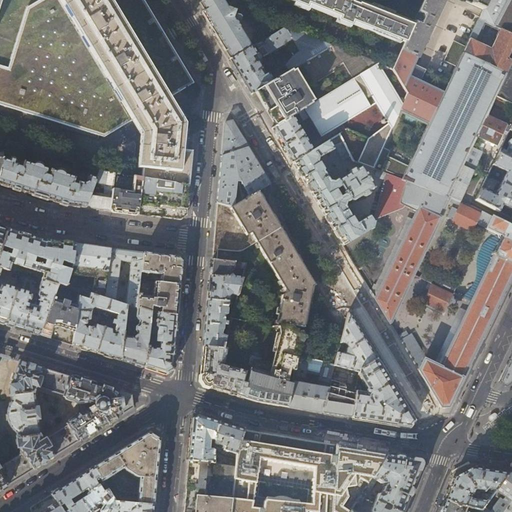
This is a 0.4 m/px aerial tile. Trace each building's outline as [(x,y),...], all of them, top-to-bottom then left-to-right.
[(0,0),(0,104),(105,137),(131,121),(140,136),(137,168),(142,168),(141,178),(189,186),(191,159),(192,152),(182,151),(184,125),(169,99),(192,84),(178,61),(152,18),(141,0),(0,0)] [(226,7),(221,0),(205,0),(201,2),(206,11),(202,13),(206,21),(230,60),(251,48),(254,45),(256,40),(257,37),(257,33),(256,29),(254,26),(252,23),(250,20),(247,18),(236,15),(236,13),(237,11),(226,7)] [(295,0),(296,1),(307,6),(308,3),(341,17),(340,19),(351,23),(352,21),(405,42),(414,22),(398,16),(398,14),(372,3),(371,5),(360,1),(359,2),(354,0),(295,0)] [(443,0),(424,0),(414,22),(405,42),(392,70),(408,93),(399,111),(429,125),(444,93),(420,81),(422,77),(411,71),(443,0)] [(487,0),(483,10),(459,62),(444,93),(429,125),(409,167),(403,180),(447,198),(471,148),(476,137),(485,116),(491,105),(495,96),(511,59),(511,35),(494,28),(508,0),(487,0)] [(473,0),(471,4),(483,10),(487,0),(473,0)] [(511,0),(508,0),(494,28),(511,35),(511,59),(495,96),(511,104),(511,0)] [(459,62),(483,10),(471,4),(466,2),(459,16),(464,18),(446,56),(459,62)] [(287,28),(251,48),(230,60),(243,81),(251,95),(255,92),(274,81),(269,74),(268,74),(265,69),(270,66),(264,57),(273,51),(274,54),(288,45),(295,57),(287,65),(291,71),(294,70),(333,47),(287,28)] [(378,64),(333,47),(294,70),(291,71),(274,81),(255,92),(259,98),(266,110),(276,127),(291,117),(304,109),(314,103),(304,87),(343,63),(353,79),(378,64)] [(392,70),(378,64),(353,79),(314,103),(304,109),(321,138),(323,137),(322,136),(368,108),(377,122),(367,144),(361,151),(353,136),(356,135),(352,128),(349,129),(339,135),(343,143),(354,161),(374,169),(383,148),(399,111),(408,93),(392,70)] [(511,104),(495,96),(491,105),(511,116),(511,104)] [(506,126),(485,116),(476,137),(497,147),(506,126)] [(312,152),(291,117),(276,127),(272,129),(283,148),(292,163),(312,152)] [(218,192),(217,203),(232,207),(257,192),(270,185),(259,165),(239,132),(232,121),(225,123),(223,143),(221,161),(218,192)] [(511,125),(511,126),(509,132),(511,133),(511,139),(511,140),(510,140),(509,141),(508,142),(508,143),(508,144),(508,145),(509,146),(505,153),(500,150),(498,156),(511,162),(511,125)] [(318,163),(319,160),(334,151),(329,142),(312,152),(292,163),(305,184),(323,214),(342,246),(371,230),(374,221),(375,215),(370,218),(369,217),(356,225),(346,209),(346,205),(350,203),(353,203),(362,198),(363,199),(364,200),(365,200),(370,197),(370,196),(371,196),(371,195),(370,193),(376,190),(363,168),(357,171),(356,170),(355,170),(354,170),(349,173),(349,174),(349,175),(349,176),(339,182),(338,180),(333,183),(330,183),(318,163)] [(350,163),(354,161),(343,143),(335,147),(344,162),(348,160),(350,163)] [(390,151),(383,148),(374,169),(377,170),(386,174),(403,180),(409,167),(387,158),(390,151)] [(482,153),(471,148),(447,198),(451,200),(459,203),(482,153)] [(511,162),(498,156),(493,166),(506,173),(501,185),(511,190),(511,162)] [(9,162),(4,160),(0,172),(0,184),(14,189),(56,202),(68,206),(85,208),(95,179),(88,177),(86,182),(83,184),(77,182),(76,186),(72,185),(74,178),(65,175),(64,173),(64,172),(63,172),(63,171),(62,170),(60,170),(59,170),(57,170),(55,171),(50,170),(49,173),(50,173),(48,177),(44,176),(44,175),(45,175),(47,169),(43,168),(43,166),(42,164),(41,164),(39,163),(37,163),(36,163),(35,163),(34,164),(27,162),(23,165),(22,169),(18,168),(19,165),(15,164),(16,160),(15,160),(15,159),(12,158),(12,159),(10,158),(9,162)] [(384,180),(386,174),(377,170),(375,176),(384,180)] [(98,171),(95,179),(85,208),(100,210),(110,211),(112,195),(94,193),(97,184),(113,186),(115,174),(98,171)] [(141,178),(115,174),(113,186),(112,195),(110,211),(125,213),(137,215),(141,178)] [(386,174),(384,180),(375,215),(374,221),(404,209),(405,207),(417,213),(374,299),(377,303),(389,324),(451,200),(447,198),(403,180),(386,174)] [(188,197),(189,186),(141,178),(137,215),(152,216),(173,219),(180,220),(186,215),(188,197)] [(511,190),(501,185),(495,197),(481,191),(476,201),(499,213),(501,209),(504,210),(505,208),(511,211),(511,218),(511,219),(511,190)] [(266,205),(257,192),(232,207),(217,203),(216,211),(213,242),(213,249),(231,251),(238,251),(241,250),(244,249),(255,242),(286,292),(281,295),(276,322),(274,321),(274,325),(290,324),(303,328),(312,287),(314,286),(308,276),(287,241),(266,205)] [(451,200),(450,203),(461,206),(481,215),(477,224),(487,229),(484,214),(459,203),(451,200)] [(454,223),(474,231),(477,224),(481,215),(461,206),(454,223)] [(495,234),(502,238),(471,311),(461,305),(432,364),(424,360),(409,337),(400,342),(440,408),(448,407),(465,370),(511,272),(511,227),(484,214),(487,229),(485,233),(494,237),(495,234)] [(8,271),(11,264),(41,273),(39,280),(57,286),(58,284),(65,286),(70,270),(59,267),(61,262),(71,265),(75,244),(58,242),(41,240),(27,236),(7,229),(0,249),(0,268),(4,269),(8,271)] [(94,247),(75,244),(71,265),(70,270),(65,286),(73,289),(79,291),(104,299),(110,249),(94,247)] [(125,251),(110,249),(104,299),(109,300),(114,302),(120,261),(130,262),(125,305),(126,306),(127,305),(136,308),(138,290),(139,280),(140,272),(142,253),(125,251)] [(142,253),(140,272),(147,273),(147,276),(150,276),(150,273),(159,275),(159,274),(160,274),(159,283),(179,286),(181,271),(181,263),(177,258),(161,255),(142,253)] [(211,268),(210,276),(223,277),(224,276),(228,276),(230,275),(231,269),(234,268),(242,268),(242,263),(211,260),(211,268)] [(0,323),(5,325),(8,313),(16,289),(4,285),(3,285),(2,285),(1,286),(0,286),(0,271),(3,273),(4,269),(0,268),(0,323)] [(424,302),(444,311),(456,285),(424,270),(420,278),(432,284),(424,302)] [(223,277),(210,276),(209,289),(208,300),(228,301),(228,296),(231,293),(237,295),(242,277),(233,276),(232,274),(230,275),(228,276),(224,276),(223,277)] [(57,287),(57,286),(39,280),(37,280),(36,283),(40,284),(38,290),(39,290),(37,295),(37,296),(38,296),(38,297),(37,298),(38,299),(37,302),(38,303),(36,310),(27,307),(31,297),(31,296),(31,295),(30,294),(29,293),(16,289),(8,313),(5,325),(24,331),(39,335),(55,293),(57,287)] [(178,300),(179,286),(159,283),(155,282),(154,287),(150,287),(149,292),(153,293),(153,297),(141,296),(142,290),(138,290),(136,308),(150,313),(151,313),(151,307),(161,308),(160,314),(176,316),(178,300)] [(72,346),(79,291),(73,289),(72,305),(68,304),(69,302),(62,300),(62,302),(59,301),(61,295),(55,293),(39,335),(46,337),(64,343),(72,346)] [(109,300),(104,299),(79,291),(72,346),(84,349),(96,353),(103,328),(104,325),(104,323),(101,322),(100,327),(95,325),(94,329),(88,327),(87,328),(86,330),(85,329),(84,329),(84,328),(82,327),(82,326),(85,325),(86,321),(89,320),(90,314),(91,310),(93,308),(105,312),(109,300)] [(114,302),(109,300),(105,312),(117,315),(115,321),(112,320),(111,324),(114,325),(115,327),(113,331),(114,332),(117,333),(117,334),(115,335),(114,335),(111,334),(111,330),(106,328),(106,325),(104,325),(103,328),(96,353),(107,356),(120,360),(123,338),(125,321),(126,306),(125,305),(114,302)] [(228,301),(208,300),(205,323),(203,347),(222,349),(226,336),(221,335),(221,333),(223,329),(224,315),(227,314),(228,301)] [(127,305),(126,306),(125,321),(139,322),(138,326),(135,329),(135,331),(137,333),(138,333),(138,336),(137,336),(134,337),(134,339),(123,338),(120,360),(132,364),(144,368),(147,339),(150,313),(136,308),(127,305)] [(337,353),(334,365),(334,366),(358,372),(359,370),(376,359),(364,339),(348,313),(343,333),(339,348),(343,349),(344,343),(346,344),(348,347),(347,347),(345,355),(337,353)] [(174,341),(176,316),(160,314),(157,314),(156,320),(154,320),(154,323),(156,324),(156,326),(157,328),(156,331),(155,342),(159,342),(158,349),(156,349),(156,346),(150,346),(150,339),(147,339),(144,368),(157,372),(164,374),(171,370),(174,341)] [(301,336),(290,324),(274,325),(272,326),(231,318),(226,336),(222,349),(226,349),(221,366),(244,373),(241,383),(247,384),(243,398),(256,402),(271,405),(287,407),(292,383),(292,380),(297,357),(301,336)] [(222,349),(203,347),(202,362),(200,380),(204,386),(213,389),(234,395),(243,398),(247,384),(241,383),(244,373),(221,366),(226,349),(222,349)] [(511,353),(499,381),(505,386),(511,380),(511,353)] [(334,365),(297,357),(292,380),(296,380),(296,377),(307,379),(309,368),(324,371),(321,381),(323,382),(322,388),(292,383),(287,407),(307,411),(321,413),(330,380),(334,366),(334,365)] [(361,392),(361,388),(359,384),(356,384),(355,391),(351,418),(374,422),(409,427),(413,421),(410,416),(407,411),(391,385),(376,359),(359,370),(358,372),(358,376),(366,389),(364,393),(361,392)] [(0,491),(8,486),(8,485),(33,470),(41,465),(55,457),(54,456),(79,441),(80,441),(96,432),(95,431),(133,408),(132,402),(131,395),(89,382),(16,360),(9,386),(8,386),(10,401),(8,403),(5,408),(4,410),(4,418),(5,421),(7,425),(10,430),(14,432),(16,448),(17,447),(19,450),(19,451),(19,454),(17,455),(1,466),(1,467),(0,467),(0,491)] [(339,383),(330,380),(321,413),(338,416),(351,418),(355,391),(345,390),(345,388),(339,387),(339,383)] [(215,443),(219,422),(197,416),(191,420),(189,439),(187,461),(215,464),(216,455),(215,454),(215,448),(214,447),(215,443)] [(234,427),(219,422),(215,443),(222,446),(221,449),(223,449),(223,450),(229,452),(228,456),(236,459),(237,457),(244,430),(234,427)] [(333,511),(336,446),(322,443),(274,436),(249,432),(244,430),(237,457),(236,459),(236,461),(236,466),(230,511),(333,511)] [(99,464),(93,468),(101,482),(110,476),(117,487),(118,489),(120,491),(121,491),(122,492),(127,493),(133,494),(138,494),(137,504),(153,505),(156,472),(159,440),(149,433),(99,464)] [(347,448),(336,446),(333,511),(349,511),(351,511),(356,503),(360,496),(364,491),(355,488),(368,451),(347,448)] [(370,480),(387,454),(375,452),(365,479),(370,480)] [(418,459),(387,454),(370,480),(369,483),(373,485),(376,481),(380,483),(381,483),(382,484),(383,484),(386,483),(387,485),(385,486),(382,489),(382,490),(381,492),(378,494),(375,501),(383,505),(384,502),(389,504),(390,504),(391,506),(391,507),(390,508),(398,511),(402,511),(405,505),(407,501),(421,466),(418,459)] [(227,465),(215,464),(187,461),(186,472),(183,501),(182,511),(230,511),(236,466),(227,465)] [(86,472),(72,481),(80,494),(81,500),(87,511),(90,511),(94,510),(95,509),(95,508),(95,507),(95,506),(100,504),(102,506),(98,511),(106,511),(114,501),(101,482),(93,468),(86,472)] [(472,468),(463,473),(476,492),(480,493),(480,489),(484,490),(484,488),(489,489),(489,494),(492,495),(496,490),(508,474),(493,471),(480,469),(472,468)] [(451,486),(445,500),(458,505),(459,505),(467,506),(476,508),(481,510),(483,506),(492,495),(489,494),(480,493),(476,492),(463,473),(454,477),(451,486)] [(511,474),(508,474),(496,490),(503,495),(493,507),(494,508),(490,511),(487,511),(489,511),(483,506),(481,510),(479,511),(502,511),(511,499),(511,474)] [(80,494),(72,481),(62,488),(51,494),(56,503),(61,511),(87,511),(81,500),(72,505),(69,501),(80,494)] [(366,487),(364,491),(360,496),(365,498),(370,490),(369,489),(366,487)] [(360,505),(365,498),(360,496),(356,503),(359,505),(360,505)] [(511,511),(511,499),(502,511),(511,511)] [(465,511),(467,506),(459,505),(458,505),(445,500),(442,508),(440,511),(465,511)] [(137,504),(114,501),(106,511),(152,511),(153,505),(137,504)] [(382,509),(383,505),(375,501),(371,511),(370,511),(352,511),(351,511),(349,511),(398,511),(390,508),(390,510),(389,510),(388,511),(387,511),(382,509)] [(61,511),(56,503),(41,511),(61,511)]
